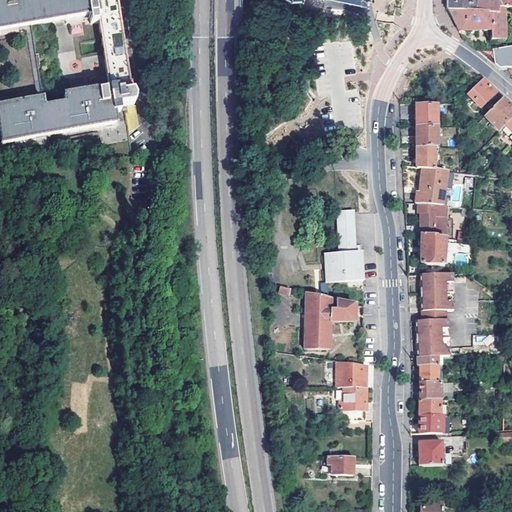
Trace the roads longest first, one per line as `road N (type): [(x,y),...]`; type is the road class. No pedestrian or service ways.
road 1 (motorway): [(196,0),(211,291),(240,511)]
road 2 (motorway): [(266,511),(233,253),(224,0)]
road 3 (tertiary): [(383,90),(377,131),(395,342),(388,511)]
